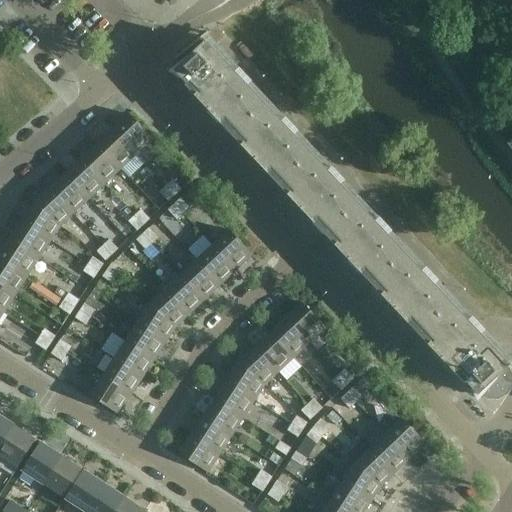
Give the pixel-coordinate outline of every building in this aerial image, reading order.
[(205,42),(201,38),(202,38),(201,37),(174,59),(175,60),(176,59),(181,65),(173,72),(477,395),(480,393),(488,398),(497,398),(505,393),(510,385),(510,376),(506,368),(509,365),(205,42)] [(129,114),(112,129),(135,154),(152,138),(129,114)] [(112,129),(96,144),(120,169),(128,178),(144,163),(135,154),(112,129)] [(96,144),(81,159),(104,184),(120,169),(96,144)] [(81,159),(65,174),(88,199),(104,184),(81,159)] [(65,174),(49,189),(72,213),(88,199),(65,174)] [(172,180),(165,186),(174,195),(180,189),(172,180)] [(174,195),(165,186),(159,191),(168,201),(174,195)] [(49,189),(33,203),(60,225),(72,213),(49,189)] [(180,198),(174,204),(182,213),(188,207),(180,198)] [(33,203),(22,222),(50,240),(60,225),(33,203)] [(182,213),(174,204),(167,210),(176,219),(182,213)] [(140,209),(134,215),(143,225),(149,219),(140,209)] [(143,225),(134,215),(128,221),(136,231),(143,225)] [(22,222),(10,240),(38,258),(50,240),(22,222)] [(148,228),(142,234),(151,243),(157,237),(148,228)] [(228,230),(212,245),(235,270),(252,254),(228,230)] [(151,243),(142,234),(136,240),(144,249),(151,243)] [(108,239),(102,245),(111,255),(117,249),(108,239)] [(10,240),(0,254),(0,259),(26,276),(38,258),(10,240)] [(111,255),(102,245),(96,251),(105,261),(111,255)] [(212,245),(196,260),(219,285),(235,270),(212,245)] [(92,257),(87,264),(98,271),(103,264),(92,257)] [(0,259),(0,284),(15,294),(26,276),(0,259)] [(196,260),(180,275),(203,300),(219,285),(196,260)] [(111,263),(106,270),(117,277),(122,270),(111,263)] [(98,271),(87,264),(82,271),(93,278),(98,271)] [(117,277),(106,270),(101,277),(112,284),(117,277)] [(180,275),(164,290),(188,314),(203,300),(180,275)] [(60,298),(52,293),(33,281),(28,288),(55,306),(60,298)] [(0,284),(0,310),(3,312),(15,294),(0,284)] [(57,285),(52,293),(60,298),(65,291),(57,285)] [(164,290),(149,304),(175,326),(188,314),(164,290)] [(68,293),(63,300),(74,307),(78,300),(68,293)] [(74,307),(63,300),(58,307),(69,314),(74,307)] [(84,303),(79,310),(89,318),(94,310),(84,303)] [(302,303),(285,318),(308,343),(325,327),(302,303)] [(149,304),(137,323),(165,341),(175,326),(149,304)] [(89,318),(79,310),(74,318),(85,325),(89,318)] [(285,318),(269,333),(293,358),(308,343),(285,318)] [(137,323),(125,341),(154,359),(165,341),(137,323)] [(44,329),(39,336),(50,343),(55,336),(44,329)] [(269,333),(253,348),(277,372),(293,358),(269,333)] [(50,343),(39,336),(34,343),(45,350),(50,343)] [(60,339),(55,346),(66,353),(70,346),(60,339)] [(125,341),(113,359),(142,377),(154,359),(125,341)] [(66,353),(55,346),(50,354),(61,361),(66,353)] [(253,348),(238,363),(264,384),(277,372),(253,348)] [(113,359),(102,377),(130,395),(142,377),(113,359)] [(238,363),(226,381),(254,399),(264,384),(238,363)] [(344,369),(338,375),(347,384),(353,378),(344,369)] [(347,384),(338,375),(332,381),(340,390),(347,384)] [(130,395),(102,377),(89,396),(118,414),(130,395)] [(226,381),(214,399),(243,417),(254,399),(226,381)] [(352,387),(345,393),(355,402),(361,396),(352,387)] [(355,402),(345,393),(340,399),(349,408),(355,402)] [(214,399),(202,417),(231,435),(243,417),(214,399)] [(313,399),(306,405),(315,414),(321,408),(313,399)] [(315,414),(306,405),(300,410),(309,420),(315,414)] [(0,416),(0,445),(13,425),(0,416)] [(296,416),(291,423),(302,430),(306,423),(296,416)] [(202,417),(191,435),(219,453),(231,435),(202,417)] [(401,418),(385,434),(408,459),(425,443),(401,418)] [(317,422),(311,428),(321,437),(327,430),(317,422)] [(302,430),(291,423),(286,430),(297,437),(302,430)] [(13,425),(0,445),(0,466),(12,474),(35,439),(13,425)] [(321,437),(311,428),(306,435),(315,443),(321,437)] [(385,434),(369,449),(393,473),(408,459),(385,434)] [(219,453),(191,435),(178,454),(207,472),(219,453)] [(285,455),(290,448),(279,441),(274,448),(285,455)] [(22,470),(44,484),(61,457),(40,443),(22,470)] [(369,449),(354,464),(380,486),(393,473),(369,449)] [(301,466),(306,458),(295,451),(290,459),(301,466)] [(61,457),(44,484),(65,498),(82,470),(61,457)] [(354,464),(342,482),(371,500),(380,486),(354,464)] [(82,470),(65,498),(85,511),(103,484),(82,470)] [(260,470),(256,477),(266,484),(271,477),(260,470)] [(266,484),(256,477),(251,484),(262,491),(266,484)] [(276,480),(271,487),(282,495),(287,487),(276,480)] [(342,482),(330,500),(348,511),(362,511),(371,500),(342,482)] [(103,484),(85,511),(86,511),(114,511),(124,497),(103,484)] [(282,495),(271,487),(267,495),(277,502),(282,495)] [(124,497),(114,511),(143,511),(144,511),(124,497)] [(3,511),(14,511),(18,506),(10,500),(3,511)] [(348,511),(330,500),(322,511),(348,511)]
